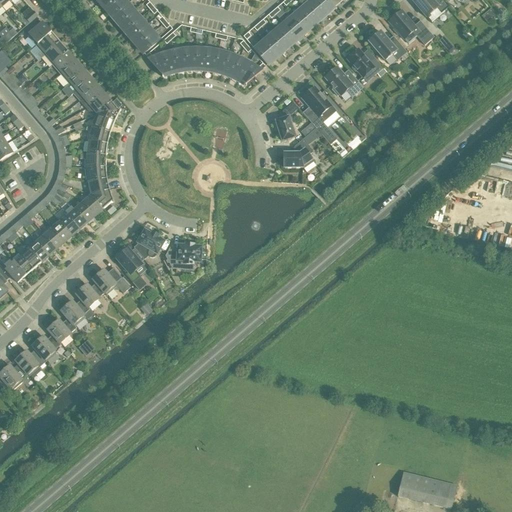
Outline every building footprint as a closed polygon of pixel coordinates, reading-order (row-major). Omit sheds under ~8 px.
[(103,0),(100,3),(107,10),(118,0),(103,0)] [(118,0),(107,10),(113,17),(128,4),(124,0),(118,0)] [(313,0),(307,6),(319,21),(327,15),(313,0)] [(313,0),(327,15),(334,9),(326,0),(313,0)] [(326,0),(334,9),(344,0),(326,0)] [(414,0),(413,2),(427,18),(431,23),(448,8),(441,0),(438,0),(435,3),(432,0),(414,0)] [(113,17),(119,24),(134,12),(128,4),(113,17)] [(307,6),(299,12),(312,27),(319,21),(307,6)] [(402,11),(389,22),(395,29),(393,30),(398,36),(400,34),(405,40),(414,32),(418,37),(425,45),(434,38),(421,22),(415,27),(402,11)] [(34,12),(26,19),(30,23),(34,20),(38,16),(34,12)] [(119,24),(125,32),(140,19),(134,12),(119,24)] [(299,12),(292,19),(305,34),(312,27),(299,12)] [(22,21),(27,26),(30,23),(26,18),(22,21)] [(125,32),(132,39),(147,26),(140,19),(125,32)] [(292,19),(285,25),(298,40),(305,34),(292,19)] [(31,27),(26,31),(29,35),(28,36),(37,46),(52,33),(52,32),(51,33),(48,30),(49,29),(44,23),(40,26),(34,31),(31,27)] [(285,25),(278,31),(290,46),(298,40),(285,25)] [(132,39),(138,46),(153,33),(147,26),(132,39)] [(11,40),(15,37),(10,31),(10,32),(7,35),(11,40)] [(278,31),(270,37),(283,52),(290,46),(278,31)] [(373,39),(369,42),(385,61),(393,55),(398,61),(401,58),(407,53),(396,40),(391,45),(381,32),(377,35),(376,34),(371,38),(373,39)] [(57,38),(52,33),(37,46),(42,52),(39,55),(42,59),(45,56),(61,42),(60,42),(59,43),(56,39),(57,38)] [(159,41),(153,33),(138,46),(145,54),(159,41)] [(443,36),(439,40),(450,53),(454,49),(443,36)] [(270,37),(263,44),(276,59),(283,52),(270,37)] [(45,56),(53,65),(69,52),(68,51),(67,52),(65,49),(66,48),(61,42),(45,56)] [(263,44),(255,50),(268,65),(268,66),(276,59),(263,44)] [(193,70),(196,70),(196,50),(192,50),(189,50),(185,51),(187,71),(193,70)] [(202,70),(205,70),(207,51),(204,50),(200,50),(196,50),(196,70),(202,70)] [(359,50),(347,60),(352,66),(352,69),(355,72),(358,72),(363,78),(371,72),(374,77),(375,77),(384,69),(374,58),(370,62),(359,50)] [(184,71),(187,71),(185,51),(181,51),(178,52),(174,53),(178,72),(181,71),(184,71)] [(211,71),(214,72),(218,52),(214,52),(211,51),(207,51),(205,70),(208,71),(211,71)] [(53,65),(61,75),(77,61),(76,62),(73,58),(74,58),(69,52),(53,65)] [(220,73),(223,74),(229,55),(225,54),(222,53),(218,52),(214,72),(217,72),(220,73)] [(162,76),(163,77),(165,76),(170,74),(163,55),(160,56),(155,59),(150,53),(147,56),(146,55),(163,76),(162,76)] [(175,73),(178,72),(174,53),(170,53),(167,54),(163,55),(170,74),(172,73),(175,73)] [(233,57),(229,55),(223,74),(226,75),(232,77),(240,59),(236,58),(233,57)] [(241,57),(240,59),(232,77),(237,80),(240,81),(250,64),(251,62),(241,57)] [(61,75),(70,84),(85,71),(85,70),(84,71),(81,68),(82,67),(77,61),(61,75)] [(263,64),(257,69),(255,67),(250,64),(240,81),(242,83),(246,86),(247,85),(246,85),(266,67),(263,64)] [(7,72),(1,77),(2,79),(4,81),(10,76),(12,74),(15,72),(12,68),(7,72)] [(363,88),(351,74),(346,78),(337,68),(325,79),(334,89),(332,90),(337,97),(339,95),(341,97),(346,92),(352,98),(363,88)] [(70,84),(65,89),(71,96),(74,94),(92,78),(85,71),(70,84)] [(99,86),(92,78),(74,94),(80,102),(99,86)] [(96,89),(80,102),(87,109),(92,106),(106,94),(99,86),(96,89)] [(15,93),(18,96),(24,91),(21,87),(15,93)] [(331,107),(315,88),(309,93),(308,92),(302,97),(303,98),(302,99),(312,111),(306,117),(311,124),(316,129),(337,111),(332,106),(331,107)] [(21,100),(27,94),(24,91),(18,96),(21,100)] [(92,106),(87,109),(93,117),(96,116),(99,114),(98,114),(112,102),(106,94),(92,106)] [(98,114),(99,114),(116,122),(118,118),(120,114),(122,110),(121,111),(112,102),(98,114)] [(294,102),(284,111),(283,111),(286,118),(276,121),(283,141),(296,136),(290,117),(299,108),(294,102)] [(5,103),(0,107),(3,112),(8,107),(5,103)] [(34,115),(39,111),(40,110),(37,106),(31,112),(34,115)] [(8,107),(3,112),(6,115),(12,111),(8,107)] [(37,119),(43,114),(39,111),(34,115),(37,119)] [(92,126),(110,132),(112,128),(113,128),(115,124),(116,122),(99,114),(94,127),(92,126)] [(109,142),(110,137),(109,137),(110,132),(92,126),(87,128),(86,131),(90,132),(88,140),(109,144),(109,142)] [(63,127),(57,131),(59,135),(66,131),(63,127)] [(0,149),(8,145),(3,136),(0,137),(0,149)] [(311,155),(313,153),(308,146),(310,145),(304,138),(295,146),(295,147),(295,153),(285,153),(286,168),(306,168),(306,167),(315,159),(311,155)] [(106,151),(108,151),(109,146),(109,144),(88,140),(91,141),(89,154),(106,155),(106,151)] [(0,162),(14,154),(8,145),(0,149),(0,162)] [(65,147),(58,149),(60,154),(60,158),(67,157),(66,152),(65,147)] [(106,160),(106,155),(89,154),(86,154),(80,155),(80,159),(86,159),(86,168),(107,167),(107,165),(107,160),(106,160)] [(67,157),(60,158),(61,162),(60,167),(67,168),(71,168),(72,163),(72,156),(67,157)] [(86,168),(88,182),(107,179),(106,174),(108,174),(107,169),(107,167),(86,168)] [(90,182),(93,195),(111,190),(110,188),(109,183),(108,184),(107,179),(88,182),(90,182)] [(93,195),(92,196),(104,210),(114,201),(115,203),(114,199),(112,194),(111,190),(93,195)] [(92,196),(85,202),(97,216),(104,210),(92,196)] [(58,206),(61,202),(56,198),(52,202),(58,206)] [(85,202),(77,209),(89,223),(97,216),(85,202)] [(39,205),(35,208),(40,213),(44,210),(39,205)] [(36,216),(40,213),(35,208),(32,211),(36,216)] [(81,230),(89,223),(77,209),(70,216),(69,216),(81,230)] [(68,214),(60,221),(74,236),(81,230),(69,216),(70,216),(68,214)] [(28,223),(24,218),(20,221),(24,226),(28,223)] [(21,230),(24,226),(20,221),(16,224),(21,230)] [(60,221),(52,227),(66,243),(74,236),(60,221)] [(52,227),(44,234),(58,250),(66,243),(52,227)] [(13,237),(8,231),(5,235),(9,240),(13,237)] [(157,256),(166,242),(159,239),(161,237),(154,233),(153,235),(146,231),(139,243),(141,244),(139,246),(136,249),(146,260),(149,258),(150,256),(152,258),(154,258),(156,258),(157,256)] [(44,234),(37,241),(50,256),(58,250),(44,234)] [(5,235),(1,238),(5,243),(9,240),(5,235)] [(37,241),(29,247),(43,263),(50,256),(37,241)] [(172,247),(167,256),(174,269),(186,270),(186,265),(195,265),(195,262),(202,263),(202,260),(208,260),(209,250),(203,250),(203,248),(195,247),(195,245),(187,245),(187,247),(180,246),(180,248),(172,247)] [(29,247),(21,254),(35,270),(43,263),(29,247)] [(141,291),(148,285),(137,272),(143,266),(127,247),(121,253),(123,254),(118,258),(130,272),(127,275),(141,291)] [(21,254),(14,261),(13,261),(15,263),(27,277),(35,270),(21,254)] [(15,263),(7,270),(19,284),(27,277),(15,263)] [(0,299),(5,296),(4,295),(8,291),(4,286),(9,282),(8,281),(10,279),(1,268),(0,268),(0,299)] [(106,293),(108,296),(114,291),(119,291),(120,290),(125,294),(132,288),(124,278),(115,268),(108,274),(105,271),(101,275),(100,274),(95,278),(96,279),(95,280),(98,283),(106,293)] [(78,295),(83,300),(90,308),(100,299),(106,293),(98,283),(91,289),(88,286),(84,290),(83,288),(78,293),(79,294),(78,295)] [(63,312),(69,319),(77,327),(87,318),(85,316),(92,310),(90,308),(83,300),(76,306),(73,302),(69,306),(68,305),(63,309),(64,311),(63,312)] [(62,344),(72,335),(72,334),(78,328),(77,327),(69,319),(63,324),(60,321),(56,325),(54,324),(49,328),(51,329),(49,330),(54,335),(62,344)] [(34,347),(37,350),(46,360),(48,362),(58,353),(56,351),(63,345),(62,344),(54,335),(48,341),(45,338),(40,342),(39,340),(34,345),(35,346),(34,347)] [(91,353),(95,350),(88,341),(84,345),(91,353)] [(18,360),(17,361),(20,365),(20,364),(29,374),(29,375),(31,377),(41,368),(48,362),(46,360),(37,350),(31,355),(28,352),(23,356),(22,355),(17,359),(18,360)] [(22,380),(29,375),(29,374),(20,364),(20,365),(14,370),(11,367),(6,371),(5,369),(0,374),(1,375),(0,376),(14,392),(25,382),(22,380)] [(403,473),(398,497),(451,510),(457,486),(403,473)]
